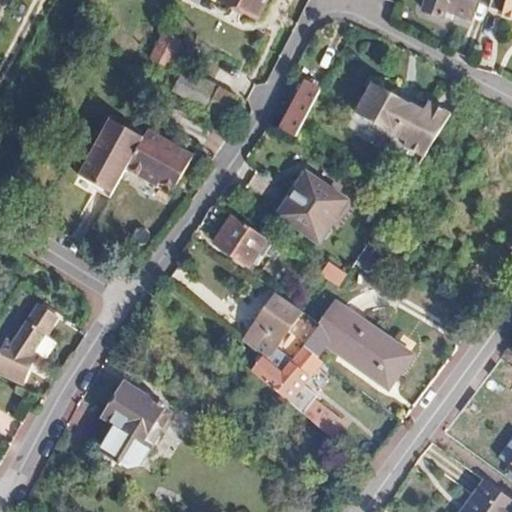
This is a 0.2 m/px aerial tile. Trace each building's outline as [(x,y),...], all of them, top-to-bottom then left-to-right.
[(215,0),(254,20),(263,0),(215,0)] [(424,0),(420,13),(436,19),(439,12),(466,21),(473,0),(424,0)] [(511,0),(488,0),(486,8),(499,12),(498,16),(511,19),(511,0)] [(180,10),(174,7),(160,32),(163,33),(173,39),(187,14),(180,10)] [(173,39),(163,33),(149,60),(162,67),(176,41),(173,39)] [(181,74),(176,96),(210,105),(216,83),(181,74)] [(315,91),(302,84),(278,128),(291,136),(315,91)] [(404,105),(368,86),(353,114),(403,143),(401,148),(420,159),(445,118),(423,105),(418,114),(404,105)] [(231,99),(217,93),(207,114),(221,120),(231,99)] [(142,140),(107,119),(76,180),(109,199),(142,140)] [(191,157),(146,133),(142,140),(127,169),(156,185),(159,181),(173,188),(191,157)] [(345,202),(306,177),(280,216),(320,242),(345,202)] [(266,240),(233,218),(216,243),(249,265),(266,240)] [(199,246),(194,254),(214,267),(219,259),(199,246)] [(286,254),(281,262),(295,271),(300,264),(286,254)] [(340,287),(349,273),(330,261),(321,274),(340,287)] [(275,350),(302,313),(277,296),(244,343),(246,345),(248,346),(267,362),(281,373),(290,362),(275,350)] [(26,319),(44,330),(45,331),(56,313),(39,301),(37,299),(26,319)] [(335,301),(318,325),(395,378),(414,351),(335,301)] [(0,353),(0,370),(20,381),(33,354),(31,352),(44,330),(26,319),(13,344),(6,341),(0,353)] [(395,378),(318,325),(301,349),(317,360),(325,348),(381,384),(385,381),(389,381),(392,383),(395,378)] [(246,345),(235,358),(262,382),(286,401),(322,364),(317,360),(301,349),(290,362),(281,373),(267,362),(248,346),(246,345)] [(105,417),(112,422),(98,446),(130,465),(142,461),(151,445),(144,441),(155,422),(162,426),(170,413),(124,385),(105,417)] [(301,414),(331,440),(342,427),(311,401),(301,414)] [(511,511),(511,505),(486,487),(468,511),(511,511)]
